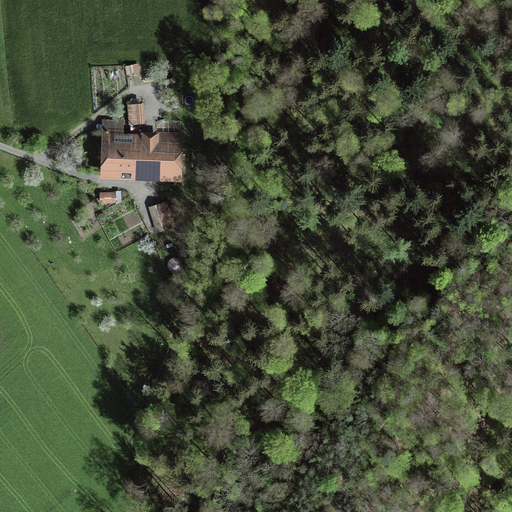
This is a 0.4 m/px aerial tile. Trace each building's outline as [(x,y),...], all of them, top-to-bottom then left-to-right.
[(125,66),(127,76),(134,74),(135,77),(141,76),(138,64),(125,66)] [(131,105),(127,106),(128,126),(144,125),(143,105),(138,105),(137,99),(130,100),(131,105)] [(125,121),(102,120),(101,182),(180,184),(181,132),(156,132),(156,134),(141,133),(141,135),(124,135),(124,129),(125,121)] [(115,192),(99,193),(100,203),(116,203),(116,205),(122,205),(121,191),(115,192)] [(167,202),(148,208),(155,233),(175,227),(167,202)]
